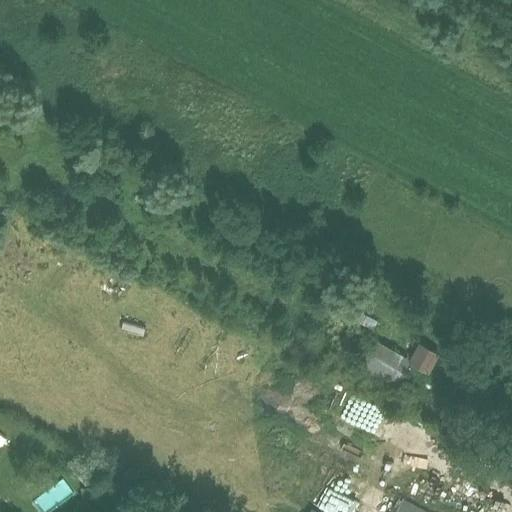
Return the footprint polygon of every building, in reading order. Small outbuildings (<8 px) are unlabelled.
[(367,313),(344,300),(338,310),(362,323),(367,313)] [(406,371),(404,370),(409,362),(407,361),(409,357),(376,337),(357,371),(393,393),(406,371)] [(409,357),(408,360),(429,372),(440,353),(419,340),(409,357)] [(511,385),(495,377),(488,390),(511,401),(511,398),(511,385)] [(345,410),(360,415),(364,404),(349,399),(345,410)] [(329,446),(323,456),(335,463),(341,452),(329,446)] [(499,509),(487,503),(482,511),(511,511),(511,492),(509,491),(499,509)] [(396,511),(432,511),(404,497),(396,511)]
